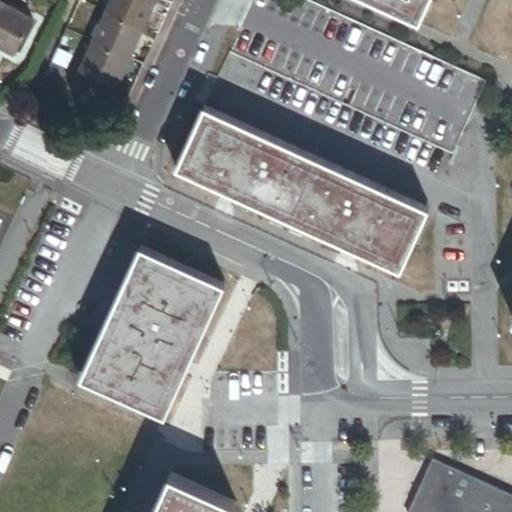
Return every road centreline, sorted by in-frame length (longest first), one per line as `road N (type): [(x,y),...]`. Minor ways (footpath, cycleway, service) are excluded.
road 1 (residential): [(115,190),(335,289),(345,402),(511,401)]
road 2 (unknown): [(193,20),(409,123)]
road 3 (residential): [(202,0),(115,190)]
road 4 (residential): [(0,132),(115,190)]
